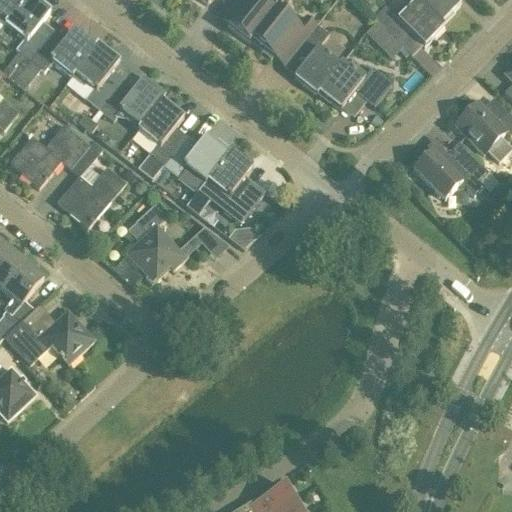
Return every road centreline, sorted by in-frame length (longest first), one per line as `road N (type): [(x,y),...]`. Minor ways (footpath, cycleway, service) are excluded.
road 1 (residential): [(218,511),(360,408),(419,256)]
road 2 (residential): [(322,193),(304,165),(91,0)]
road 3 (residential): [(345,194),(368,160),(511,20)]
road 4 (residential): [(2,499),(168,345)]
road 5 (residential): [(168,345),(0,203)]
road 6 (residential): [(168,345),(305,219),(322,193)]
road 7 (secondary): [(424,511),(439,459),(511,328)]
